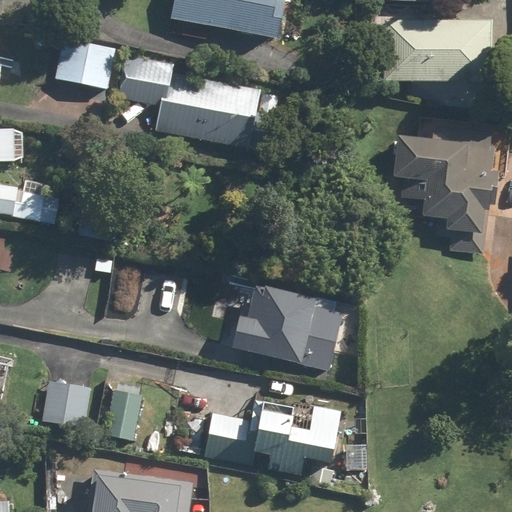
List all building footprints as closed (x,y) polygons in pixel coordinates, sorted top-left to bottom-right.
[(280,0),(170,0),(166,21),(271,45),(280,0)] [(488,90),(490,22),(382,18),(380,86),(488,90)] [(114,54),(62,44),(54,82),(106,93),(114,54)] [(116,101),(157,110),(154,135),(263,157),(275,97),(169,75),(170,67),(125,58),(116,101)] [(0,165),(11,165),(19,161),(19,137),(9,132),(0,132),(0,165)] [(489,153),(390,142),(386,182),(399,183),(397,202),(417,205),(416,221),(436,223),(434,240),(450,242),(449,253),(482,257),(486,216),(483,216),(483,212),(488,212),(491,176),(487,176),(489,153)] [(16,191),(0,188),(0,217),(8,219),(11,220),(51,227),(56,202),(15,194),(16,191)] [(226,352),(326,375),(341,313),(241,289),(226,352)] [(88,393),(46,385),(39,425),(80,433),(88,393)] [(141,399),(111,393),(102,438),(133,444),(141,399)] [(247,424),(210,417),(201,439),(202,459),(251,468),(251,457),(265,460),(263,472),(295,478),(298,464),(324,469),(326,456),(338,411),(312,407),(303,435),(285,431),(288,411),(251,404),(247,424)] [(187,511),(191,487),(91,472),(84,511),(187,511)] [(436,511),(437,479),(417,479),(416,511),(436,511)]
